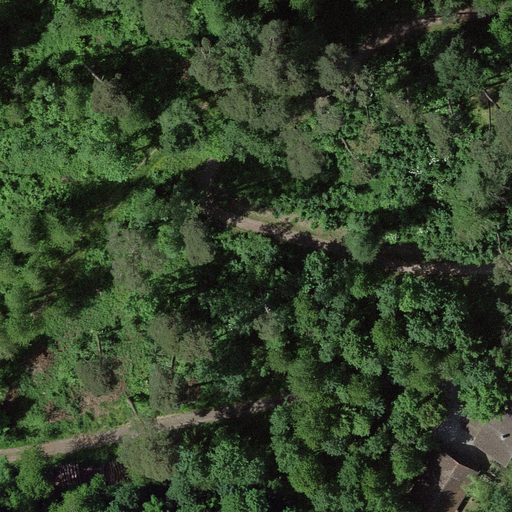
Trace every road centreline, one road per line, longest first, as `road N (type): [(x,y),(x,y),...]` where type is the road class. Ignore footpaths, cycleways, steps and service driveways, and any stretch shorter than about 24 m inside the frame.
road 1 (track): [(0,451),(511,349)]
road 2 (track): [(0,349),(158,151),(320,0)]
